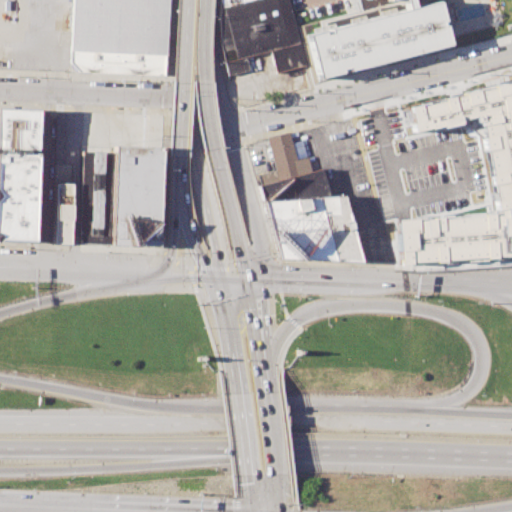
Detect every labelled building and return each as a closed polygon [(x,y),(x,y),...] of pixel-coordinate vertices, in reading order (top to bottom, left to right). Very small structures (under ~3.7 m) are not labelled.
[(72,0),(166,0),(163,74),(77,71),(70,62),(72,0)] [(246,0),(219,7),(218,40),(224,62),(245,56),(270,50),(299,42),(288,0),(246,0)] [(358,0),(412,0),(414,6),(438,0),(442,20),(440,24),(446,47),(313,84),(298,25),(361,10),(358,0)] [(299,42),(304,64),(276,72),(270,50),(299,42)] [(224,62),(245,56),(249,69),(227,75),(224,62)] [(511,73),(375,110),(418,263),(511,257),(511,73)] [(0,108),(37,109),(32,241),(0,239),(0,108)] [(266,137),(288,132),(295,159),(307,157),(311,172),(277,180),(266,137)] [(160,146),(157,244),(110,242),(113,152),(114,145),(160,146)] [(110,242),(78,241),(83,151),(113,152),(110,242)] [(256,184),(261,201),(328,196),(321,169),(311,172),(277,180),(256,184)] [(54,183),(51,243),(68,243),(71,183),(54,183)] [(261,201),(328,196),(342,196),(358,261),(277,258),(261,201)]
